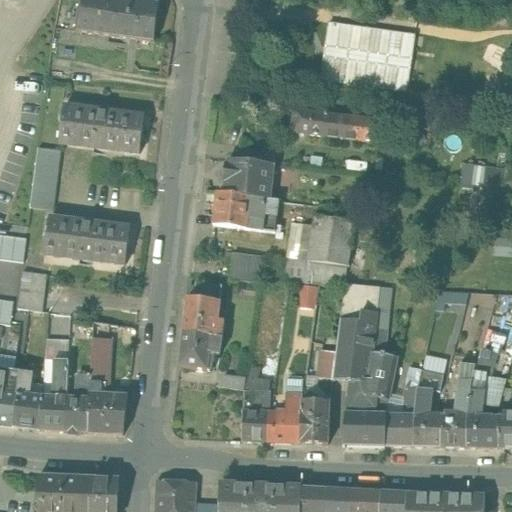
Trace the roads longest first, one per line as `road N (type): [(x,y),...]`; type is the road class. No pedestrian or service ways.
road 1 (residential): [(198,0),(136,464)]
road 2 (residential): [(136,464),(511,473)]
road 3 (residential): [(0,456),(136,464)]
